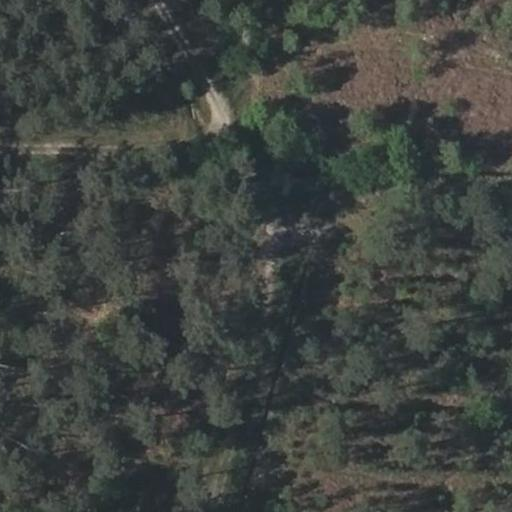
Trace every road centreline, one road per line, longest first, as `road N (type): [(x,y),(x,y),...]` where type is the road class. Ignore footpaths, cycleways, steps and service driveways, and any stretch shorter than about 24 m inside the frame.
road 1 (track): [(214,511),(286,232),(151,0)]
road 2 (track): [(231,137),(0,139)]
